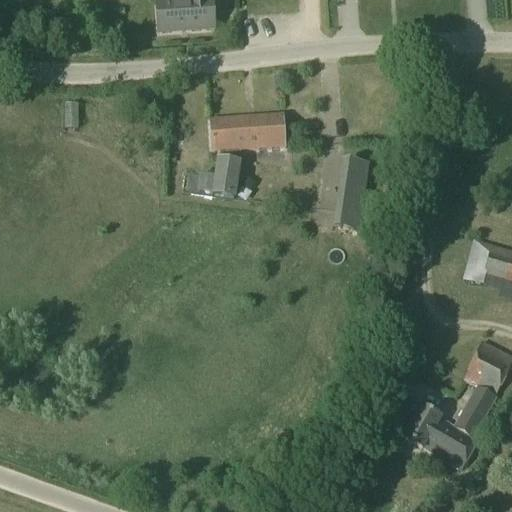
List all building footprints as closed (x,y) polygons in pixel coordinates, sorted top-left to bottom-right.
[(212,0),(183,0),(184,1),(155,4),(158,34),(215,30),(212,0)] [(285,150),(283,118),(209,123),(211,155),(218,155),(212,198),(234,201),(239,167),(238,167),(240,153),(285,150)] [(367,171),(347,168),(345,181),(365,184),(367,171)] [(364,196),(343,193),(340,216),(360,219),(364,196)] [(511,255),(471,246),(463,281),(500,290),(497,300),(511,303),(511,255)] [(447,430),(433,456),(462,473),(478,444),(471,441),(480,425),(484,427),(488,421),(484,419),(494,400),(502,383),(511,364),(511,359),(480,344),(462,383),(476,389),(452,433),(447,430)] [(421,409),(404,440),(433,456),(447,430),(437,425),(440,419),(421,409)]
